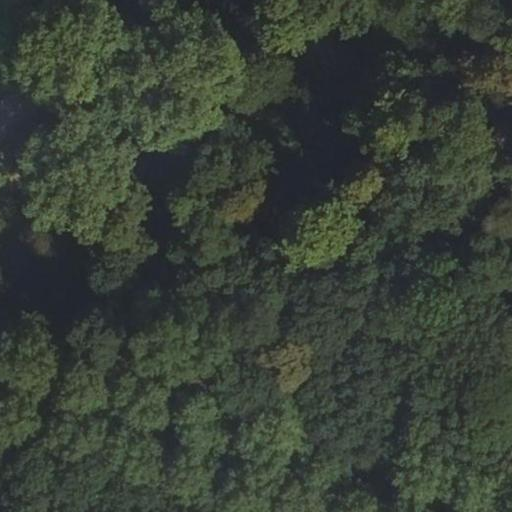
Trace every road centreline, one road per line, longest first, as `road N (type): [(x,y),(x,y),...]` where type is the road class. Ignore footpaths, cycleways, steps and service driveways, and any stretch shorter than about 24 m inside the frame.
road 1 (track): [(511,114),(342,64),(162,55),(44,86),(0,125)]
road 2 (primary): [(0,374),(501,511)]
